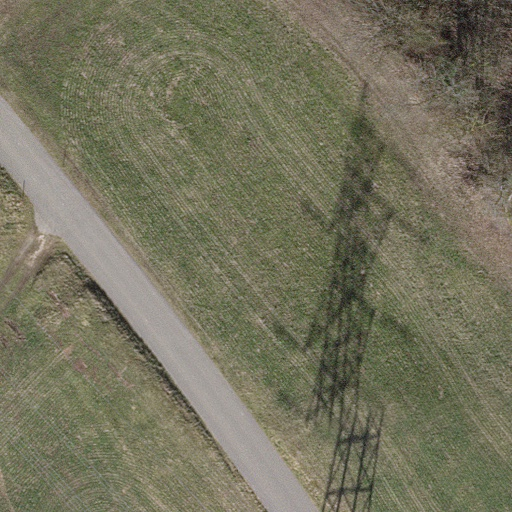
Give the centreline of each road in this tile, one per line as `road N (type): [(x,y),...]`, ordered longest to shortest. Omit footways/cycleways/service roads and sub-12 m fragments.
road 1 (residential): [(0,127),(292,511)]
road 2 (track): [(47,185),(29,255),(0,299)]
